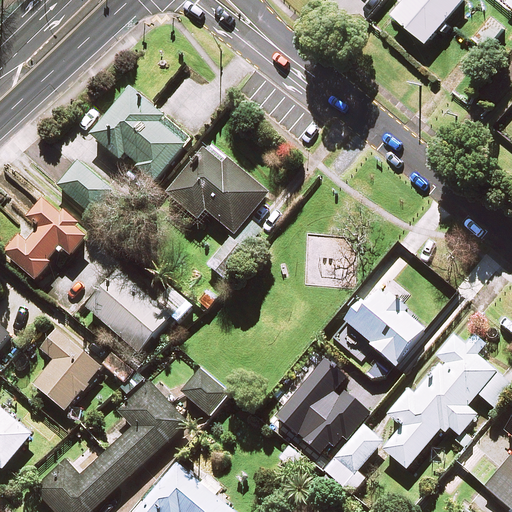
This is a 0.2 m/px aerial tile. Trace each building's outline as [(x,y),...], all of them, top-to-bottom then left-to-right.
[(466,0),(407,0),(394,16),(428,45),(466,0)] [(121,162),(125,156),(140,168),(137,172),(154,186),(192,141),(131,91),(92,138),(121,162)] [(206,213),(233,235),(206,267),(226,284),(267,235),(250,220),(269,197),(208,146),(167,196),(199,222),(206,213)] [(114,195),(80,165),(59,188),(93,218),(114,195)] [(90,236),(48,199),(29,220),(40,230),(13,260),(35,280),(62,250),(71,258),(90,236)] [(307,301),(270,270),(240,306),(277,337),(307,301)] [(157,306),(120,273),(87,309),(139,355),(171,318),(179,325),(193,309),(171,290),(157,306)] [(425,333),(382,291),(366,307),(362,304),(345,322),(393,367),(425,333)] [(0,349),(10,337),(0,328),(0,349)] [(103,371),(59,331),(42,351),(55,363),(35,386),(65,413),(103,371)] [(447,436),(450,432),(458,438),(455,441),(464,449),(438,480),(449,490),(475,459),(469,454),(477,444),(464,433),(478,417),(467,409),(478,396),(495,409),(511,388),(511,387),(479,360),(488,349),(475,338),(466,349),(455,339),(438,360),(442,364),(415,396),(410,392),(390,417),(404,429),(385,452),(408,471),(441,431),(447,436)] [(281,377),(267,366),(253,383),(267,394),(281,377)] [(230,398),(203,372),(183,393),(210,419),(230,398)] [(94,511),(188,426),(151,385),(120,414),(134,429),(81,477),(67,462),(36,491),(54,511),(94,511)] [(32,436),(0,409),(0,468),(4,471),(32,436)] [(511,511),(511,422),(504,432),(511,438),(511,455),(482,490),(507,511),(511,511)] [(383,444),(364,428),(326,473),(353,495),(364,481),(357,475),(383,444)] [(305,458),(290,446),(278,461),(293,473),(305,458)] [(223,490),(186,457),(138,511),(232,511),(216,498),(223,490)]
